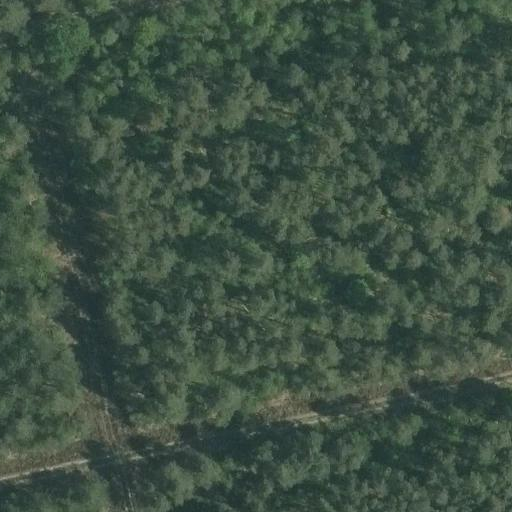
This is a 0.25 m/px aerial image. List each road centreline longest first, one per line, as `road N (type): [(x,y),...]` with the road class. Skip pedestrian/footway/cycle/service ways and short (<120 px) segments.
road 1 (track): [(511,375),(0,484)]
road 2 (track): [(129,511),(29,88)]
road 3 (track): [(0,34),(166,0)]
